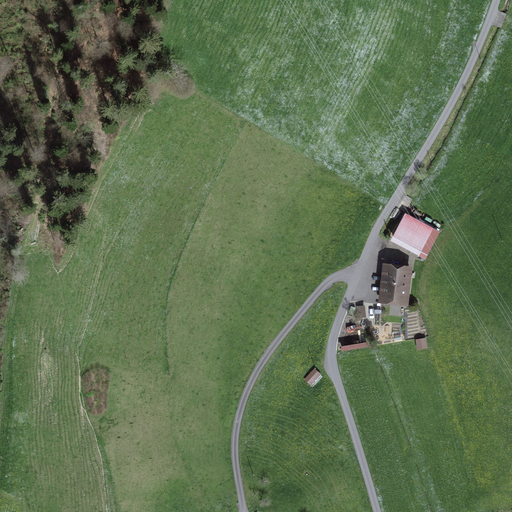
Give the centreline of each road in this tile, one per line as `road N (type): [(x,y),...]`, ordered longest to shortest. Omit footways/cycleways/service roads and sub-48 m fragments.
road 1 (unclassified): [(496,0),(451,104),(375,232),(333,337),(333,367),(377,511)]
road 2 (track): [(243,511),(235,433),(247,388),(323,284),(356,275)]
